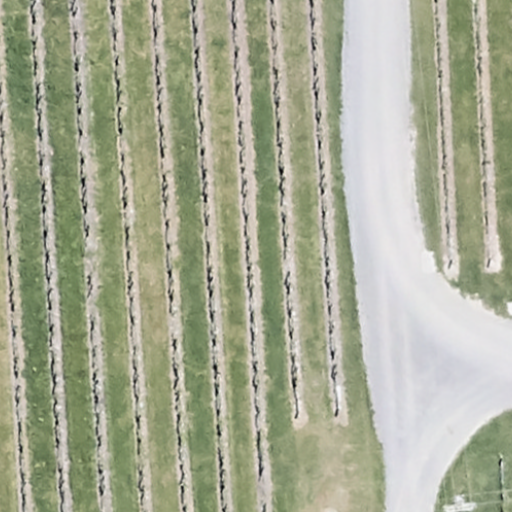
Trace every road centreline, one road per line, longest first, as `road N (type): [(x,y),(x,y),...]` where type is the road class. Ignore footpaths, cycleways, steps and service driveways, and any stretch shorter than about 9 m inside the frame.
road 1 (unclassified): [(410,377),(386,0)]
road 2 (unclassified): [(410,377),(417,511)]
